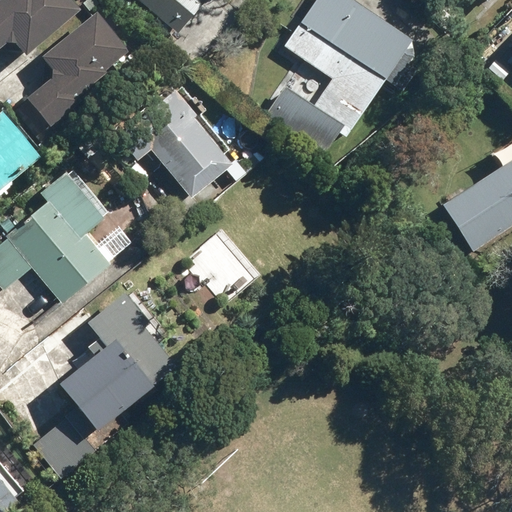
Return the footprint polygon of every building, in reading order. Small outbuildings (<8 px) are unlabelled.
[(26,60),(81,9),(72,0),(0,0),(0,51),(10,42),(26,60)] [(138,0),(182,34),(207,2),(204,0),(138,0)] [(426,47),(352,0),(314,0),(299,23),(300,24),(284,49),(333,80),(322,98),(313,93),(308,101),(281,84),(261,115),(326,156),(340,135),(348,140),(386,79),(400,87),(426,47)] [(131,52),(95,11),(41,58),(55,73),(25,98),(51,128),(84,100),(80,95),(131,52)] [(196,121),(209,110),(195,94),(182,105),(170,89),(127,125),(191,202),(234,167),(196,121)] [(0,114),(0,197),(41,158),(0,114)] [(511,159),(500,167),(441,204),(472,253),(511,227),(511,159)] [(0,290),(3,294),(32,270),(61,305),(110,265),(84,234),(109,213),(71,167),(38,195),(45,203),(0,240),(0,290)] [(150,324),(124,293),(88,324),(99,338),(87,348),(93,355),(56,386),(97,434),(139,398),(144,404),(159,391),(154,386),(176,368),(143,329),(150,324)] [(0,511),(6,511),(17,503),(0,482),(0,511)]
